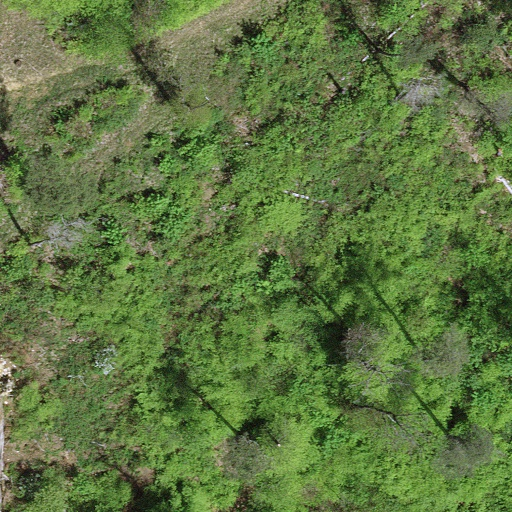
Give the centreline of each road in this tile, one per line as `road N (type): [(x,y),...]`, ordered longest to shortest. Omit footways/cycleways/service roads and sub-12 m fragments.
road 1 (track): [(0,231),(114,155),(229,15),(256,0)]
road 2 (track): [(229,15),(0,96)]
